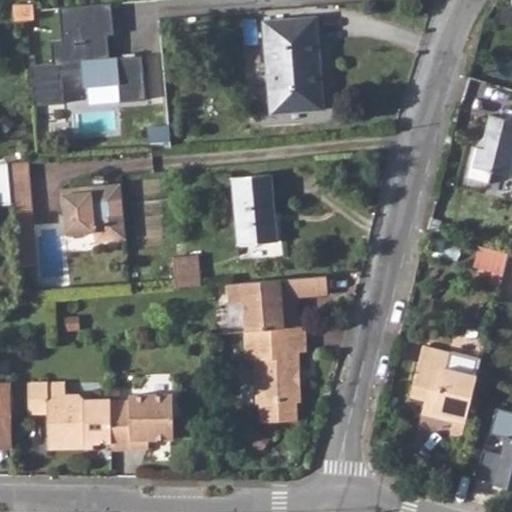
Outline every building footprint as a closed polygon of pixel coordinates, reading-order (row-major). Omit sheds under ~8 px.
[(113,33),(109,2),(55,8),(58,39),(48,40),(50,62),(26,64),(30,107),(63,103),(59,78),(77,75),(79,88),(117,84),(114,56),(108,56),(105,36),(113,33)] [(33,4),(13,5),(14,19),(34,19),(33,4)] [(316,17),(264,21),(271,113),(323,109),(316,17)] [(138,53),(114,56),(117,84),(119,102),(143,99),(138,53)] [(511,108),(506,107),(504,117),(490,114),(484,148),(474,145),(466,177),(489,183),(492,170),(510,175),(511,166),(511,108)] [(28,161),(9,163),(11,194),(13,216),(31,214),(28,161)] [(8,163),(0,163),(0,205),(11,205),(8,163)] [(239,245),(277,241),(270,173),(233,177),(239,245)] [(126,239),(121,184),(62,188),(65,234),(94,232),(95,242),(126,239)] [(0,221),(12,220),(11,205),(0,205),(0,221)] [(13,216),(18,269),(35,267),(31,214),(13,216)] [(477,263),(504,270),(509,252),(482,245),(477,263)] [(174,288),(200,286),(197,255),(171,257),(174,288)] [(327,275),(227,284),(228,303),(244,301),(246,331),(284,328),(300,326),(298,296),(328,294),(327,275)] [(497,299),(511,302),(511,298),(511,281),(502,279),(497,299)] [(254,359),(256,403),(259,403),(260,422),(297,421),(296,402),(300,401),(300,385),(295,385),(295,370),(299,370),(298,351),(306,351),(306,326),(300,326),(284,328),(246,331),(244,331),(245,359),(254,359)] [(450,352),(423,346),(411,396),(426,401),(423,407),(456,416),(454,422),(464,425),(477,375),(446,368),(450,352)] [(446,368),(477,375),(481,361),(450,352),(446,368)] [(147,388),(175,391),(177,376),(149,373),(147,388)] [(0,447),(13,448),(11,382),(0,382),(0,447)] [(47,413),(48,448),(85,447),(85,443),(93,442),(111,442),(111,410),(111,400),(84,401),(78,396),(65,396),(65,388),(48,388),(48,384),(28,385),(29,413),(47,413)] [(173,403),(129,404),(129,409),(111,410),(111,442),(112,457),(132,457),(131,452),(131,448),(149,447),(174,446),(173,403)] [(422,413),(454,422),(456,416),(423,407),(422,413)] [(493,485),(511,489),(511,412),(495,408),(490,432),(505,436),(500,454),(482,450),(475,478),(494,482),(493,485)] [(149,447),(131,448),(131,452),(132,457),(149,457),(149,447)]
